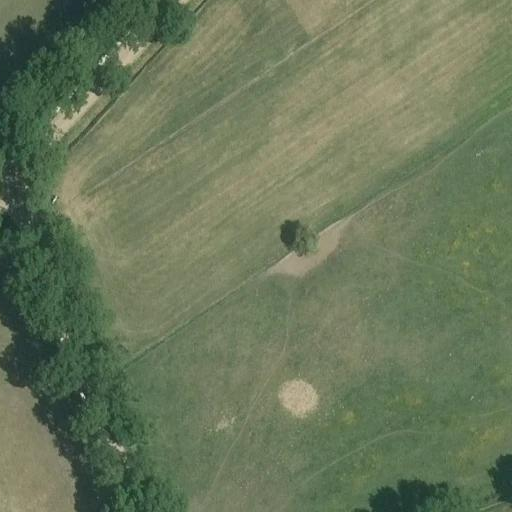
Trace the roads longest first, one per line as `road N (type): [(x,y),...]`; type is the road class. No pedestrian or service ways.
road 1 (track): [(137,511),(23,205),(1,189)]
road 2 (track): [(1,189),(174,0)]
